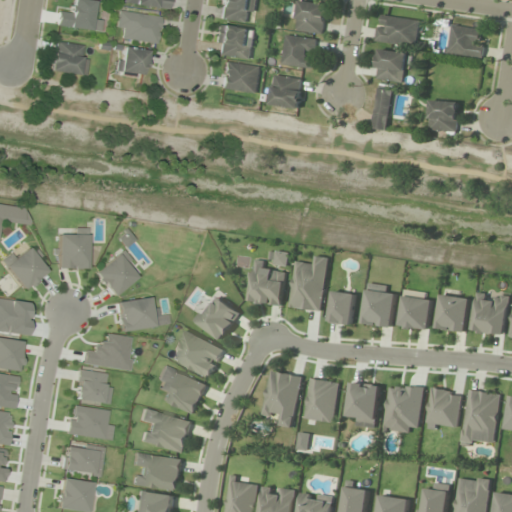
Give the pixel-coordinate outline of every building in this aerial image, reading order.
[(56,26),(89,31),(93,1),(86,0),(71,0),(70,9),(58,7),(56,26)] [(167,9),(168,0),(122,0),(123,4),(167,9)] [(220,0),(218,19),(247,23),(249,14),(254,15),(256,0),(220,0)] [(328,6),(300,1),(295,30),(323,35),(328,6)] [(160,17),(117,10),(115,28),(124,29),(122,39),(156,44),(160,17)] [(417,48),(420,20),(378,15),(375,43),(417,48)] [(485,31),(451,25),(446,53),(480,59),(485,31)] [(215,55),(251,59),(255,29),(218,26),(215,55)] [(316,40),(287,35),(281,64),(310,70),(316,40)] [(84,76),(86,56),(79,55),(80,45),(53,41),(49,71),(84,76)] [(146,49),(117,47),(115,72),(144,75),(146,49)] [(405,84),(410,54),(380,49),(375,79),(405,84)] [(256,93),(259,66),(224,63),(221,89),(256,93)] [(303,80),(274,75),(269,105),(298,110),(303,80)] [(392,90),(377,89),(373,129),(389,131),(392,90)] [(429,131),(457,133),(459,102),(430,101),(429,131)] [(28,209),(0,204),(0,221),(25,225),(28,209)] [(85,269),(85,228),(55,228),(55,269),(85,269)] [(48,270),(27,244),(2,265),(23,291),(48,270)] [(139,274),(120,250),(92,273),(111,297),(139,274)] [(289,266),(290,252),(276,252),(275,266),(289,266)] [(290,307),(323,312),(330,258),(316,256),(315,265),(296,262),(290,307)] [(283,307),(287,273),(264,271),(265,261),(255,260),(250,303),(283,307)] [(397,295),(388,295),(389,286),(368,284),(364,325),(394,328),(397,295)] [(330,322),(353,325),(356,294),(334,291),(330,322)] [(430,331),(434,294),(404,291),(401,328),(430,331)] [(473,333),(505,337),(511,297),(478,292),(473,333)] [(467,332),(471,298),(442,295),(438,329),(467,332)] [(241,314),(215,296),(196,322),(223,341),(241,314)] [(118,331),(152,326),(148,297),(114,302),(118,331)] [(211,379),(225,349),(184,331),(171,361),(211,379)] [(196,415),(208,383),(161,366),(154,386),(163,389),(159,401),(196,415)] [(105,374),(77,369),(71,398),(100,404),(105,374)] [(263,414),(282,416),(280,426),(294,428),(302,376),(270,371),(263,414)] [(340,382),(310,378),(305,419),(335,423),(340,382)] [(356,427),(376,429),(381,386),(351,383),(348,415),(357,416),(356,427)] [(419,428),(425,388),(390,383),(384,423),(419,428)] [(426,428),(447,431),(448,425),(458,426),(463,392),(431,388),(426,428)] [(502,394),(469,389),(462,440),(495,445),(502,394)] [(184,454),(192,421),(142,408),(139,419),(148,422),(142,443),(184,454)] [(98,476),(102,447),(65,442),(61,471),(98,476)] [(183,459),(134,452),(132,464),(141,465),(139,478),(131,477),(129,486),(178,492),(183,459)] [(454,511),(487,511),(492,479),(459,475),(454,511)] [(255,511),(258,484),(240,482),(241,477),(230,476),(225,511),(255,511)] [(293,511),(296,490),(263,486),(260,511),(293,511)] [(366,511),(369,489),(345,487),(342,511),(366,511)] [(446,511),(449,491),(425,488),(422,511),(417,510),(416,511),(446,511)] [(134,511),(173,511),(176,497),(138,490),(134,511)] [(494,511),(511,511),(511,493),(497,492),(494,511)] [(378,511),(407,511),(409,499),(380,495),(378,511)]
